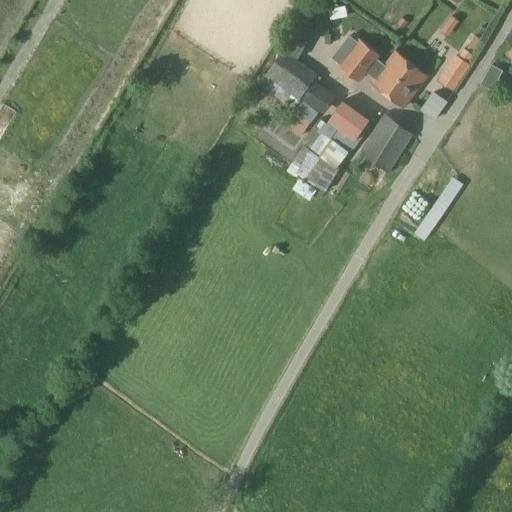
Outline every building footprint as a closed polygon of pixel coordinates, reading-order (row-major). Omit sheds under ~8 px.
[(302,96),(317,75),(296,60),(311,35),(300,27),(285,50),(268,72),(302,96)] [(386,66),(377,58),(379,55),(353,34),(333,59),(360,80),(367,71),(376,78),(373,82),(404,106),(427,77),(397,52),(386,66)] [(456,54),(438,81),(451,89),(453,91),(471,64),(469,62),(459,56),(456,54)] [(487,74),(481,84),(495,93),(502,83),(487,74)] [(327,113),(339,97),(317,81),(305,97),(327,113)] [(358,140),(373,118),(347,101),(332,123),(358,140)] [(306,102),(300,111),(313,121),(320,113),(306,102)] [(388,171),(414,133),(387,115),(362,153),(388,171)] [(330,141),(319,150),(330,162),(340,152),(330,141)] [(303,147),(292,156),(304,170),(315,161),(303,147)]
